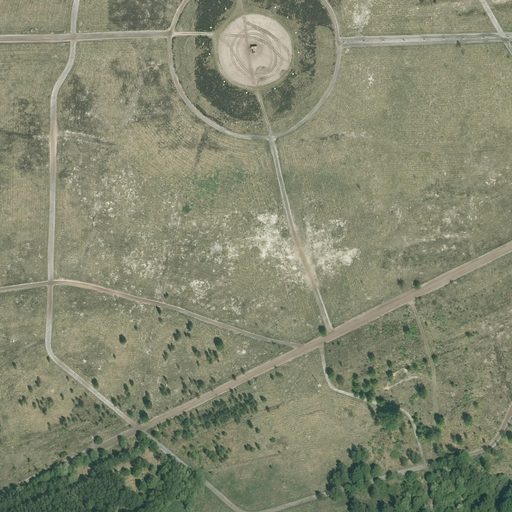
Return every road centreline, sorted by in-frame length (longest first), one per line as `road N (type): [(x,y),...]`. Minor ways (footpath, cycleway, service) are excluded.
road 1 (track): [(511,243),(0,497)]
road 2 (track): [(222,72),(217,34),(233,15),(257,9),(282,19),(295,42),(290,69),(256,89),(231,81)]
